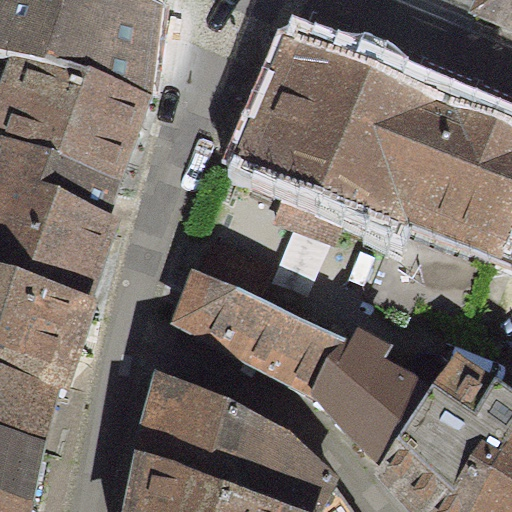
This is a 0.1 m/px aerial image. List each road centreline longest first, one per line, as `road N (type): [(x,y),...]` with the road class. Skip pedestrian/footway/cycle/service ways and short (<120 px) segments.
road 1 (residential): [(244,0),(173,174),(129,343)]
road 2 (residential): [(377,511),(285,410),(129,343)]
road 3 (residential): [(511,371),(453,350),(407,346),(311,296)]
road 4 (residential): [(511,77),(330,0)]
road 5 (residential): [(129,343),(92,511)]
